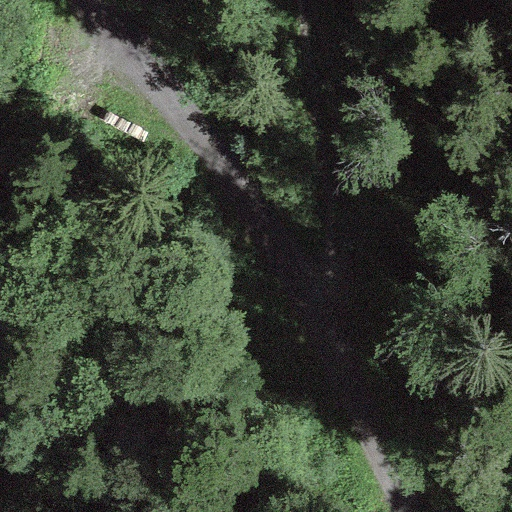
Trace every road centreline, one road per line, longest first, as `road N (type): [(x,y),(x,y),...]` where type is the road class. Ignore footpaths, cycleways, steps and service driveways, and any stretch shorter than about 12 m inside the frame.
road 1 (track): [(415,511),(311,309),(103,0)]
road 2 (track): [(333,348),(306,0)]
